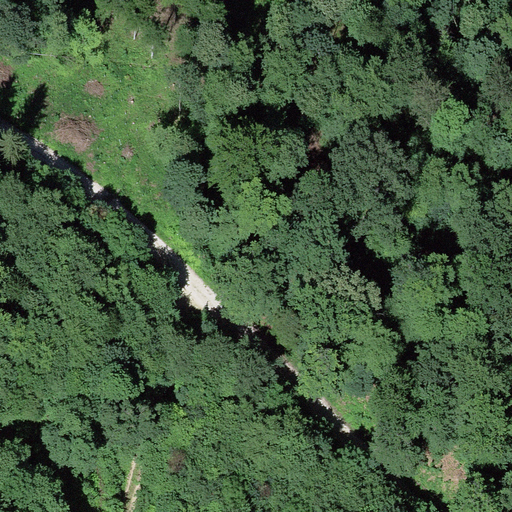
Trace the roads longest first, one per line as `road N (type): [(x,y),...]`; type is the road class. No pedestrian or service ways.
road 1 (track): [(0,131),(65,173),(185,273),(431,511)]
road 2 (track): [(185,273),(125,511)]
